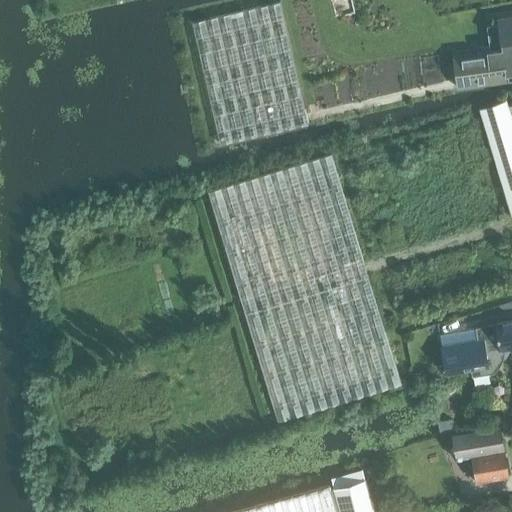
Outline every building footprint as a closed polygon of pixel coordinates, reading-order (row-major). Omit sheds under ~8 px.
[(192,21),(220,142),(308,121),(280,0),(192,21)] [(487,50),(450,55),(454,86),(505,80),(504,72),(511,70),(511,14),(494,17),(495,23),(497,41),(500,40),(501,48),(498,48),(487,50)] [(505,98),(478,107),(479,112),(511,215),(511,214),(511,121),(511,119),(511,118),(511,103),(507,105),(505,98)] [(331,152),(207,190),(277,420),(401,383),(385,329),(332,156),(331,152)] [(471,375),(489,372),(497,366),(502,358),(503,348),(511,346),(511,319),(495,322),(475,326),(477,338),(440,344),(444,372),(470,368),(471,375)] [(453,418),(439,421),(441,432),(455,429),(453,418)] [(470,456),(475,481),(508,475),(498,425),(451,434),(455,459),(470,456)] [(333,485),(331,486),(338,511),(374,511),(365,477),(364,477),(333,485)] [(338,511),(331,486),(330,483),(223,511),(338,511)]
